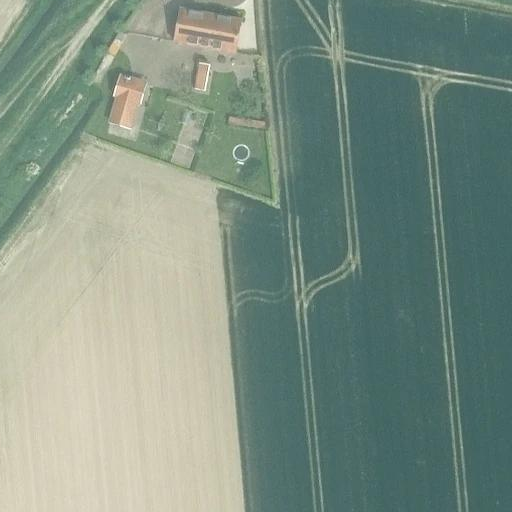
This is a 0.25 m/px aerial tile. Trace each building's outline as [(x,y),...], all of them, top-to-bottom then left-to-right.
[(236,54),(242,20),(180,9),(174,42),(236,54)] [(211,77),(216,52),(206,50),(201,75),(211,77)] [(198,75),(195,90),(205,92),(208,77),(198,75)] [(139,105),(145,85),(121,78),(115,99),(117,99),(110,123),(124,127),(131,102),(139,105)] [(229,117),(229,123),(264,127),(265,122),(229,117)]
